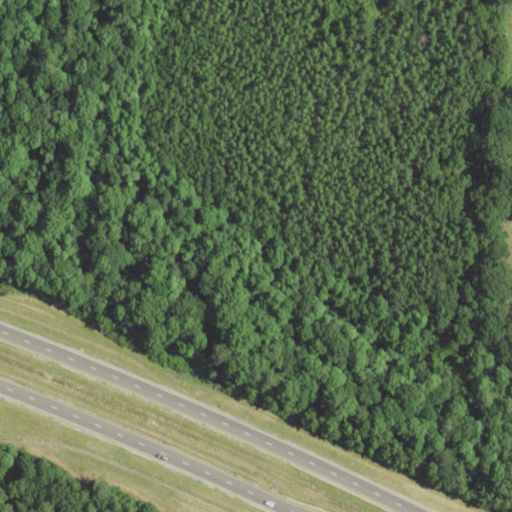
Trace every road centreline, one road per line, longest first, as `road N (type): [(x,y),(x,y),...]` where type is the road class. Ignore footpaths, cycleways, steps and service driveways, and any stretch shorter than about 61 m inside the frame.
road 1 (trunk): [(408,511),(210,417),(0,331)]
road 2 (trunk): [(0,386),(292,511)]
